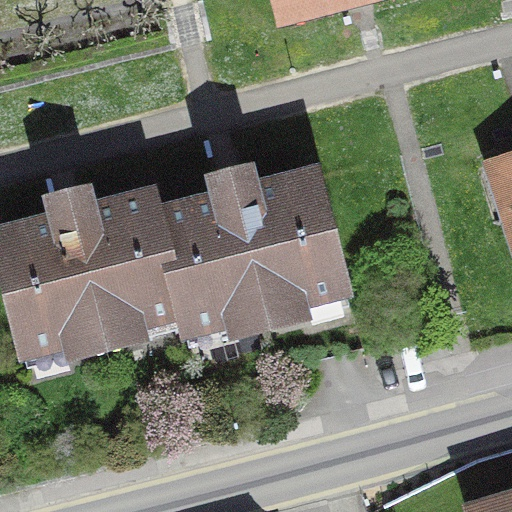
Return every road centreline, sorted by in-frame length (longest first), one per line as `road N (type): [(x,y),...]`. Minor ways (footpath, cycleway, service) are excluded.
road 1 (residential): [(511,42),(0,170)]
road 2 (tertiary): [(145,511),(511,411)]
